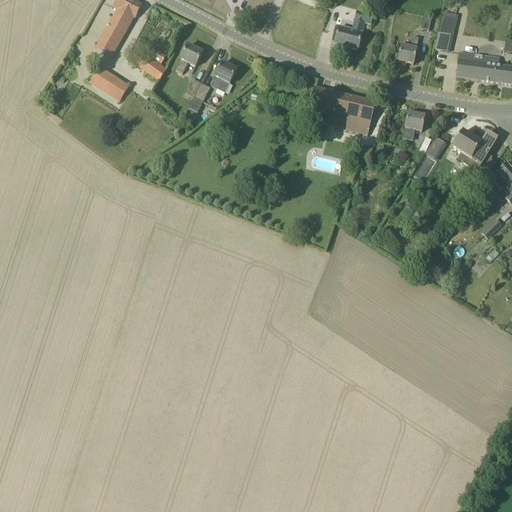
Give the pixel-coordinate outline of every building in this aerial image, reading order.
[(111,59),(129,28),(133,20),(135,21),(142,7),(141,7),(129,0),(116,0),(112,10),(116,12),(95,50),(111,59)] [(334,46),(357,52),(362,35),(364,25),(370,27),(373,17),(357,13),(354,23),(357,23),(354,33),(339,29),(334,46)] [(438,34),(453,37),(458,17),(442,14),(438,34)] [(421,30),(428,32),(431,20),(423,19),(421,30)] [(397,63),(413,67),(416,51),(418,40),(412,39),(410,50),(401,48),(397,63)] [(503,52),(511,52),(511,43),(504,42),(503,52)] [(202,55),(187,47),(180,61),(181,61),(175,72),(182,76),(188,65),(195,69),(202,55)] [(511,69),(487,66),(488,58),(459,55),(456,80),(511,87),(511,83),(511,69)] [(144,73),(152,61),(143,56),(135,67),(144,73)] [(229,86),(236,72),(222,65),(215,79),(210,88),(224,95),(229,86)] [(119,103),(128,89),(98,70),(89,84),(119,103)] [(188,110),(201,86),(192,81),(185,96),(193,100),(188,110)] [(201,86),(188,110),(197,115),(210,90),(201,86)] [(309,110),(328,115),(370,125),(375,105),(374,105),(354,100),(353,100),(334,96),(334,95),(333,95),(314,91),(309,110)] [(421,134),(424,119),(408,115),(405,131),(403,141),(411,142),(413,132),(421,134)] [(462,164),(467,167),(481,145),(462,133),(452,149),(460,155),(458,159),(463,162),(462,164)] [(468,181),(470,182),(465,188),(474,193),(478,187),(480,188),(497,161),(488,156),(497,141),(487,134),(481,145),(467,167),(474,172),(468,181)] [(438,163),(445,143),(434,139),(433,141),(424,138),(419,153),(424,155),(418,171),(427,174),(432,161),(438,163)] [(511,172),(507,166),(497,174),(499,176),(492,181),(502,193),(503,191),(508,197),(505,200),(511,208),(511,172)] [(254,185),(250,197),(260,201),(265,189),(254,185)] [(470,193),(461,187),(450,204),(459,210),(470,193)] [(482,235),(487,241),(502,228),(496,222),(482,235)] [(494,251),(484,260),(489,265),(499,256),(494,251)]
